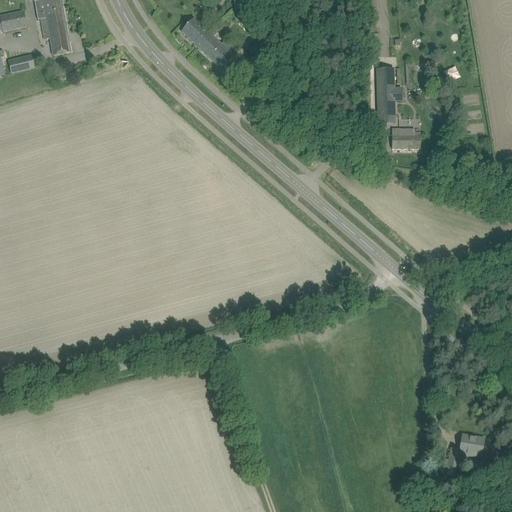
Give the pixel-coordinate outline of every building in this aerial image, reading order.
[(41,20),(43,34),(50,33),(49,28),(57,26),(56,23),(66,22),(61,0),(43,0),(35,2),(38,20),(41,20)] [(23,12),(0,16),(0,31),(3,31),(3,32),(26,28),(23,12)] [(208,32),(201,26),(194,19),(181,32),(222,71),(238,53),(225,40),(221,44),(213,37),(217,33),(212,28),(208,32)] [(50,33),(43,34),(44,39),(50,38),(51,44),(53,56),(71,53),(66,22),(56,23),(57,26),(49,28),(50,33)] [(33,68),(31,57),(9,62),(12,74),(33,68)] [(378,116),(394,116),(393,69),(377,69),(378,116)] [(414,130),(402,130),(392,129),(392,150),(420,150),(420,134),(414,134),(414,130)] [(444,459),(443,466),(448,467),(448,468),(447,475),(455,476),(456,469),(457,469),(458,469),(460,454),(472,456),(481,458),(485,439),(462,435),(460,450),(451,448),(449,460),(444,459)]
